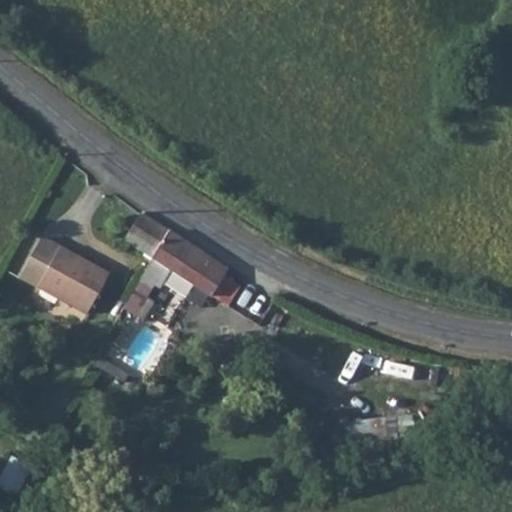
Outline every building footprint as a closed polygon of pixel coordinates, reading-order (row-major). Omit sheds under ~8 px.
[(126,239),(149,257),(166,230),(142,212),(126,239)] [(166,230),(149,257),(204,297),(220,272),(166,230)] [(110,280),(79,261),(45,241),(23,279),(88,316),(110,280)] [(388,417),(355,424),(358,443),(392,437),(388,417)] [(50,431),(39,452),(72,471),(84,450),(50,431)] [(296,465),(329,459),(324,432),(291,437),(296,465)] [(13,457),(0,487),(21,496),(34,467),(13,457)]
